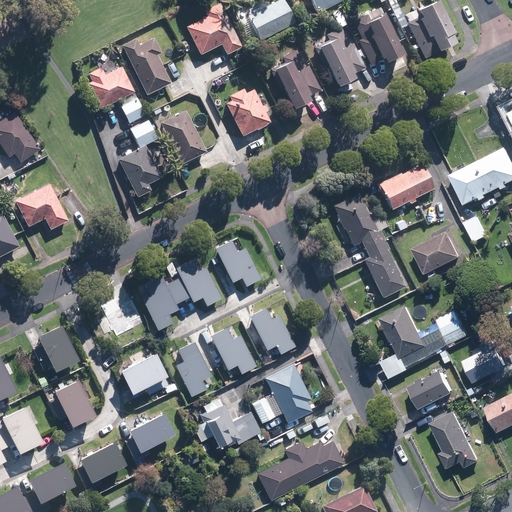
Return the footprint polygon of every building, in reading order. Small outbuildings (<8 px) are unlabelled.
[(277,0),(247,15),(249,19),(243,23),(248,33),(255,30),(260,40),(294,23),(282,0),(277,0)] [(245,0),(250,9),(266,0),(245,0)] [(341,0),(310,0),(317,12),(341,0)] [(436,0),(435,0),(417,10),(420,16),(406,22),(424,58),(437,51),(437,50),(454,42),(450,32),(452,31),(436,0)] [(204,10),(207,16),(185,27),(199,55),(221,44),(226,54),(241,46),(219,3),(204,10)] [(365,14),(352,21),(361,38),(358,40),(370,65),(383,59),(385,62),(402,53),(392,34),(394,33),(384,13),(368,21),(365,14)] [(340,27),(326,34),(329,40),(314,47),(324,68),(327,67),(336,86),(354,78),(352,74),(365,68),(353,42),(349,45),(340,27)] [(170,82),(156,54),(160,52),(153,37),(138,45),(135,38),(121,45),(146,94),(170,82)] [(296,50),(281,56),(284,62),(269,69),(279,90),(282,89),(292,108),(309,100),(307,96),(320,90),(308,65),(304,67),(296,50)] [(104,75),(100,67),(88,73),(92,81),(87,83),(100,108),(134,92),(121,66),(104,75)] [(253,89),(245,92),(243,88),(228,95),(230,100),(225,103),(242,136),(270,122),(265,111),(267,110),(264,105),(262,106),(253,89)] [(129,123),(145,115),(137,98),(121,106),(129,123)] [(205,151),(185,110),(160,123),(180,164),(205,151)] [(14,112),(0,120),(0,144),(9,157),(15,153),(20,162),(39,149),(14,112)] [(157,138),(148,120),(129,129),(138,147),(157,138)] [(145,145),(117,158),(136,196),(151,189),(148,183),(161,177),(145,145)] [(511,156),(507,147),(450,175),(466,205),(480,198),(481,201),(488,197),(486,195),(502,187),(504,190),(509,187),(508,185),(511,182),(511,156)] [(421,162),(378,183),(390,208),(407,200),(409,203),(414,200),(413,198),(434,188),(421,162)] [(68,220),(49,183),(15,200),(28,226),(44,218),(50,229),(68,220)] [(381,297),(404,286),(386,249),(388,248),(379,229),(385,226),(377,209),(369,213),(358,191),(332,204),(352,245),(360,241),(368,256),(362,259),(381,297)] [(0,255),(19,246),(3,212),(0,212),(0,255)] [(478,216),(466,223),(475,242),(488,236),(478,216)] [(427,274),(462,257),(449,232),(414,249),(427,274)] [(244,286),(260,278),(245,247),(236,252),(230,240),(214,248),(231,282),(240,277),(244,286)] [(205,306),(221,298),(205,267),(197,271),(191,260),(175,268),(179,277),(189,296),(192,301),(200,297),(205,306)] [(142,300),(157,331),(173,323),(169,314),(178,310),(175,303),(165,284),(161,276),(144,284),(150,295),(142,300)] [(189,296),(179,277),(165,284),(175,303),(189,296)] [(133,299),(126,302),(121,293),(97,304),(114,340),(138,328),(135,321),(142,317),(133,299)] [(406,366),(425,357),(447,343),(466,334),(459,318),(456,319),(452,310),(435,318),(440,327),(421,336),(405,304),(379,317),(396,352),(380,360),(389,378),(408,368),(406,366)] [(279,354),(295,346),(279,315),(270,319),(265,307),(248,316),(265,349),(274,345),(279,354)] [(36,335),(41,345),(33,349),(42,367),(50,364),(53,371),(77,359),(60,324),(36,335)] [(239,373),(255,365),(239,334),(231,339),(225,327),(209,335),(226,369),(235,364),(239,373)] [(473,381),(506,365),(492,337),(481,342),(485,348),(462,359),(473,381)] [(174,365),(190,396),(206,388),(201,379),(210,375),(193,341),(177,349),(183,361),(174,365)] [(130,393),(144,386),(148,394),(167,385),(163,377),(165,375),(154,352),(118,370),(130,393)] [(0,397),(15,390),(0,358),(0,397)] [(261,377),(284,423),(308,410),(303,401),(307,399),(289,363),(261,377)] [(417,382),(408,387),(419,408),(452,392),(441,370),(424,379),(423,376),(416,380),(417,382)] [(57,420),(64,416),(69,426),(93,414),(76,379),(52,391),(55,398),(48,401),(57,420)] [(471,395),(476,393),(473,386),(468,389),(471,395)] [(498,431),(511,423),(511,391),(485,405),(498,431)] [(272,416),(263,398),(250,405),(259,422),(272,416)] [(229,420),(221,402),(197,414),(212,445),(214,444),(217,449),(234,441),(235,443),(255,434),(259,440),(263,437),(260,431),(259,432),(249,410),(229,420)] [(0,417),(3,423),(0,424),(0,433),(6,445),(13,442),(18,452),(42,440),(24,405),(0,417)] [(134,415),(130,408),(123,411),(127,419),(134,415)] [(127,428),(132,437),(124,441),(134,460),(148,453),(146,447),(174,433),(162,410),(127,428)] [(478,459),(453,410),(429,422),(443,450),(438,452),(446,467),(461,460),(464,466),(478,459)] [(77,458),(82,467),(75,470),(85,489),(99,482),(97,477),(124,463),(113,440),(77,458)] [(270,498),(344,464),(333,440),(322,444),(320,440),(304,447),(301,440),(282,449),(286,457),(257,470),(270,498)] [(238,445),(231,449),(234,455),(241,452),(238,445)] [(62,466),(26,483),(38,507),(73,489),(62,466)] [(320,511),(372,511),(361,488),(318,508),(320,511)] [(15,489),(0,496),(0,511),(39,511),(31,495),(20,500),(15,489)] [(170,511),(178,508),(169,489),(162,492),(166,500),(163,502),(168,511),(170,511)]
